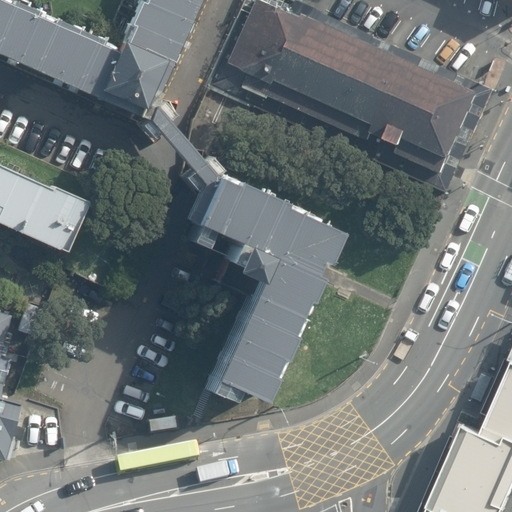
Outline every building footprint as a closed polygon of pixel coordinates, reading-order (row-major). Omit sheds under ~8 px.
[(124,42),(121,41),(118,47),(106,41),(107,39),(90,31),(54,16),(46,13),(47,11),(30,4),(20,0),(18,0),(16,4),(5,0),(0,0),(0,55),(6,58),(7,55),(9,56),(5,63),(17,68),(20,60),(55,76),(52,83),(62,87),(65,79),(71,82),(68,89),(77,93),(80,87),(144,116),(152,119),(156,109),(178,61),(126,38),(125,40),(124,42)] [(126,38),(178,61),(204,0),(143,0),(138,12),(128,34),(126,38)] [(295,6),(281,0),(262,0),(224,87),(255,101),(453,185),(490,93),(295,6)] [(170,126),(156,109),(152,119),(144,116),(166,141),(184,164),(192,174),(200,183),(184,219),(194,224),(214,178),(211,174),(197,158),(187,146),(170,126)] [(0,223),(63,251),(85,200),(50,185),(48,188),(0,166),(0,223)] [(324,267),(338,235),(299,217),(301,213),(234,183),(234,185),(216,176),(214,178),(213,182),(194,224),(210,231),(242,244),(233,263),(230,269),(256,281),(249,296),(247,301),(212,378),(206,390),(210,391),(231,401),(237,389),(260,400),(263,401),(280,364),(282,364),(293,338),(291,337),(305,306),(307,307),(319,280),(311,277),(315,270),(318,264),(324,267)] [(210,231),(194,224),(187,239),(192,241),(203,246),(226,257),(217,282),(249,296),(256,281),(230,269),(233,263),(242,244),(210,231)] [(18,330),(34,335),(42,309),(26,304),(18,330)] [(0,457),(8,460),(14,438),(20,440),(24,426),(14,423),(20,399),(9,396),(20,356),(9,353),(14,332),(10,331),(14,314),(0,309),(0,457)] [(511,360),(480,431),(461,424),(419,511),(503,511),(511,488),(511,360)]
